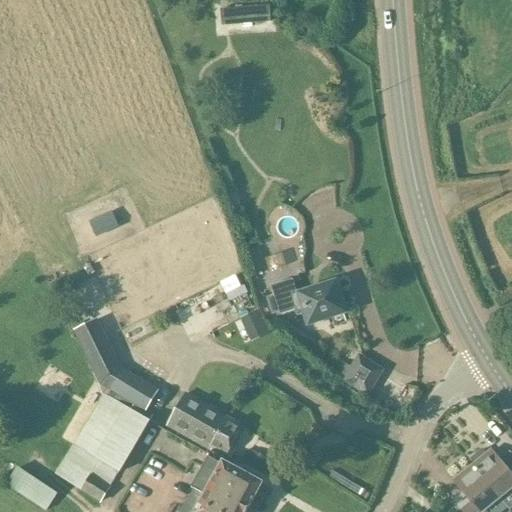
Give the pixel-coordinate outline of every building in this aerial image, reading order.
[(270,6),(220,10),(222,27),(271,23),(270,6)] [(116,210),(95,221),(102,234),(123,222),(116,210)] [(276,297),(268,299),(273,315),(298,306),(300,310),(305,308),(310,324),(313,323),(316,324),(323,322),(324,319),(343,313),(342,310),(346,309),(342,296),(338,298),(334,285),(330,286),(329,284),(309,291),(310,293),(297,296),(292,281),(273,287),(276,297)] [(241,339),(266,332),(260,314),(236,321),(241,339)] [(121,368),(97,320),(71,332),(103,395),(143,417),(146,412),(159,391),(121,368)] [(385,370),(359,354),(342,381),(368,397),(385,370)] [(45,366),(36,389),(58,397),(67,374),(45,366)] [(208,450),(227,417),(186,394),(167,427),(208,450)] [(101,504),(153,416),(146,412),(143,417),(103,395),(55,475),(101,504)] [(216,454),(224,458),(242,425),(227,417),(208,450),(211,452),(209,455),(214,458),(216,454)] [(483,449),(471,459),(475,464),(473,466),(500,499),(511,488),(511,458),(503,465),(491,451),(487,454),(483,449)] [(246,511),(262,483),(223,462),(224,459),(224,458),(216,454),(214,458),(209,455),(191,488),(194,489),(181,511),(246,511)] [(50,511),(63,491),(24,465),(10,486),(50,511)] [(473,466),(454,481),(462,491),(470,501),(460,509),(460,510),(461,511),(504,511),(508,509),(500,499),(473,466)]
